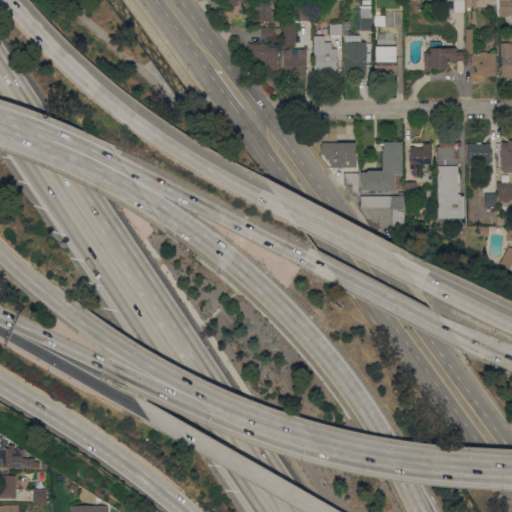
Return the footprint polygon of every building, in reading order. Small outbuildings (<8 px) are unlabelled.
[(271,0),(271,10),(280,10),(280,21),(255,21),(255,8),(245,8),(245,1),(237,1),(237,5),(225,5),(225,0),(271,0)] [(465,0),(465,12),(453,12),(454,0),(465,0)] [(500,17),(499,0),(511,0),(511,14),(510,14),(510,16),(500,17)] [(311,21),(300,21),(300,6),(301,6),(301,3),(306,3),(306,6),(311,6),(311,21)] [(372,6),(372,29),(358,30),(358,7),(360,7),(360,6),(372,6)] [(295,46),(284,46),(284,21),(295,21),(295,46)] [(366,75),(344,74),(345,54),(344,54),(345,37),(343,37),(343,21),(351,21),(351,29),(347,29),(347,35),(361,35),(361,42),(366,42),(366,75)] [(330,35),(330,23),(342,24),(342,35),(330,35)] [(262,39),(262,27),(266,27),(266,24),(272,24),(272,27),(274,27),(274,38),(262,39)] [(314,35),(325,35),(325,42),(331,42),(331,48),(337,48),(336,58),(338,58),(338,60),(336,60),(336,75),(321,75),(321,74),(314,74),(314,53),(314,35)] [(441,41),(441,47),(452,47),(452,46),(455,46),(455,48),(456,48),(456,51),(463,51),(464,60),(453,60),(453,61),(448,62),(448,67),(445,67),(445,68),(432,68),(432,67),(430,67),(431,71),(425,71),(424,62),(424,52),(430,52),(430,48),(430,42),(441,41)] [(254,42),(254,44),(278,44),(278,70),(261,70),(261,57),(251,57),(251,50),(248,50),(248,42),(254,42)] [(511,78),(510,78),(510,77),(500,77),(500,73),(501,73),(500,43),(511,43),(511,78)] [(397,46),(397,75),(375,75),(375,46),(397,46)] [(284,76),(284,55),(283,56),(283,49),(292,49),(292,54),(297,54),(297,49),(307,49),(307,55),(306,55),(306,75),(284,76)] [(472,76),(472,54),(474,54),(479,54),(479,52),(487,52),(495,52),(495,71),(496,71),(496,76),(472,76)] [(511,173),(504,173),(501,170),(501,142),(509,142),(509,140),(511,140),(511,173)] [(402,174),(394,174),(394,190),(361,190),(360,172),(367,172),(367,170),(382,170),(382,147),(384,147),(384,141),(402,141),(402,174)] [(356,167),(332,167),(332,164),(330,164),(330,159),(326,159),(326,153),(322,153),(322,150),(321,150),(321,146),(322,146),(322,142),(356,142),(356,167)] [(410,147),(415,147),(415,143),(431,143),(431,164),(419,164),(419,167),(420,167),(420,175),(413,175),(413,169),(411,169),(410,147)] [(437,218),(437,146),(440,146),(440,143),(457,143),(457,149),(459,149),(459,166),(458,166),(458,194),(460,194),(460,195),(464,195),(464,218),(437,218)] [(482,143),(482,144),(486,144),(486,143),(490,143),(490,158),(491,158),(491,163),(468,163),(468,156),(467,156),(467,154),(468,154),(468,148),(467,148),(467,146),(468,146),(468,143),(482,143)] [(359,195),(352,195),(352,184),(344,184),(344,173),(358,173),(359,195)] [(416,187),(417,187),(417,190),(416,190),(416,195),(405,195),(405,181),(416,181),(416,187)] [(511,199),(497,199),(497,182),(510,182),(511,185),(511,199)] [(399,195),(399,192),(404,192),(404,226),(392,226),(392,209),(390,209),(390,207),(361,207),(361,195),(399,195)] [(496,193),(496,207),(485,207),(485,193),(496,193)] [(507,216),(507,226),(497,226),(497,216),(507,216)] [(480,225),(489,226),(488,236),(479,235),(480,225)] [(511,270),(508,269),(509,268),(500,263),(508,246),(511,248),(511,241),(511,240),(508,240),(506,230),(510,229),(511,235),(511,270)] [(0,467),(0,436),(3,436),(3,448),(7,448),(7,444),(14,444),(14,448),(19,447),(23,450),(23,457),(34,457),(34,461),(39,461),(39,468),(20,467),(0,467)] [(0,497),(0,471),(16,471),(16,497),(0,497)] [(47,502),(33,502),(33,489),(47,489),(47,502)] [(16,511),(17,505),(0,503),(0,511),(16,511)]
